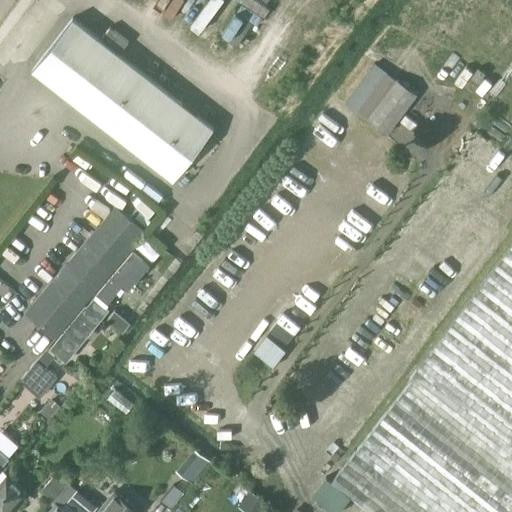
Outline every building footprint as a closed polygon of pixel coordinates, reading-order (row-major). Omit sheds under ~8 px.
[(33,69),(173,181),(214,129),(74,18),(33,69)] [(386,71),(375,62),(343,103),(355,112),(386,71)] [(419,93),(398,77),(365,120),(386,136),(419,93)] [(144,227),(115,202),(24,310),(54,335),(144,227)] [(374,511),(511,511),(511,240),(330,478),(374,511)] [(150,264),(133,249),(97,292),(108,302),(123,284),(128,289),(150,264)] [(106,305),(109,303),(97,292),(86,304),(85,303),(50,347),(66,360),(109,308),(106,305)] [(130,322),(115,309),(107,319),(122,332),(130,322)] [(55,355),(46,348),(20,379),(39,394),(56,373),(46,366),(55,355)] [(111,389),(105,396),(126,413),(132,406),(111,389)] [(70,478),(58,468),(42,487),(55,497),(70,478)] [(7,473),(0,481),(0,510),(2,511),(8,511),(27,490),(7,473)] [(338,511),(351,495),(326,477),(311,496),(332,511),(338,511)] [(175,484),(161,501),(172,508),(185,492),(175,484)] [(62,505),(71,511),(127,511),(107,495),(93,511),(89,511),(96,503),(76,487),(62,505)] [(259,511),(267,502),(250,490),(238,506),(246,511),(259,511)] [(71,511),(62,505),(54,498),(51,501),(54,503),(46,511),(71,511)]
